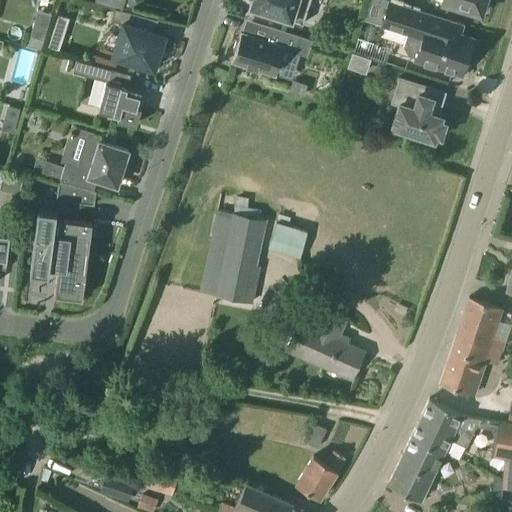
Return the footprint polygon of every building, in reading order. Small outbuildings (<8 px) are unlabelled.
[(126,0),(130,6),(136,8),(141,6),(142,0),(126,0)] [(251,0),(250,7),(303,24),(310,0),(251,0)] [(368,0),(362,20),(382,27),(390,0),(389,0),(368,0)] [(407,35),(408,33),(417,36),(421,43),(416,58),(462,73),(463,69),(467,70),(471,57),(467,56),(472,39),(460,35),(463,24),(390,0),(382,27),(407,35)] [(444,0),(444,1),(448,3),(447,6),(462,11),(463,7),(481,13),(481,11),(485,12),(489,0),(487,0),(444,0)] [(115,8),(111,19),(123,23),(112,55),(154,68),(158,57),(156,57),(159,50),(160,50),(165,34),(155,31),(159,19),(115,8)] [(58,49),(69,17),(57,13),(46,45),(58,49)] [(33,22),(26,45),(27,45),(40,49),(47,26),(35,23),(33,22)] [(294,51),(299,36),(271,26),(266,41),(241,33),(239,40),(236,42),(233,50),(235,53),(233,60),(276,74),(284,48),(294,51)] [(371,58),(352,52),(347,67),(366,73),(371,58)] [(63,56),(60,68),(73,72),(76,59),(63,56)] [(76,59),(73,72),(87,75),(90,63),(76,59)] [(106,80),(99,109),(119,115),(118,120),(135,125),(138,125),(142,107),(140,107),(137,106),(141,90),(127,86),(131,74),(110,68),(106,80)] [(393,102),(399,104),(392,127),(407,131),(406,135),(420,140),(421,136),(434,140),(436,135),(441,137),(446,122),(441,121),(442,116),(432,113),(435,106),(436,106),(440,91),(400,78),(393,102)] [(7,106),(4,117),(16,120),(19,109),(7,106)] [(60,180),(60,181),(92,189),(96,178),(117,185),(128,149),(100,140),(101,135),(89,131),(78,165),(66,162),(60,180)] [(2,175),(0,185),(0,189),(20,194),(23,180),(2,175)] [(59,180),(56,200),(94,205),(96,190),(92,189),(60,181),(60,180),(59,180)] [(38,208),(30,271),(49,273),(50,265),(58,266),(54,294),(83,298),(92,222),(56,217),(57,210),(38,208)] [(201,292),(252,302),(257,276),(254,275),(265,219),(217,210),(201,292)] [(307,234),(286,226),(289,218),(280,215),(268,247),(299,258),(307,234)] [(0,258),(7,260),(10,234),(0,232),(0,258)] [(456,335),(489,347),(490,345),(502,349),(504,341),(493,337),(502,308),(469,297),(456,335)] [(290,350),(302,355),(352,377),(364,351),(336,339),(345,320),(323,311),(315,328),(303,323),(290,350)] [(473,395),(489,347),(456,335),(440,383),(473,395)] [(462,414),(429,398),(411,436),(444,451),(450,439),(466,447),(472,434),(480,417),(462,414)] [(129,439),(153,444),(159,421),(135,415),(129,439)] [(511,421),(497,419),(491,454),(511,458),(511,457),(511,421)] [(313,422),(304,441),(318,447),(326,429),(313,422)] [(420,500),(444,451),(411,436),(388,484),(420,500)] [(313,455),(295,483),(319,498),(337,470),(336,470),(345,456),(334,450),(325,463),(313,455)] [(178,477),(170,474),(148,467),(142,485),(172,495),(178,477)] [(127,501),(133,488),(106,477),(100,491),(127,501)] [(310,511),(246,483),(235,506),(222,501),(218,510),(223,511),(310,511)] [(138,507),(152,511),(153,511),(158,499),(142,494),(138,507)]
